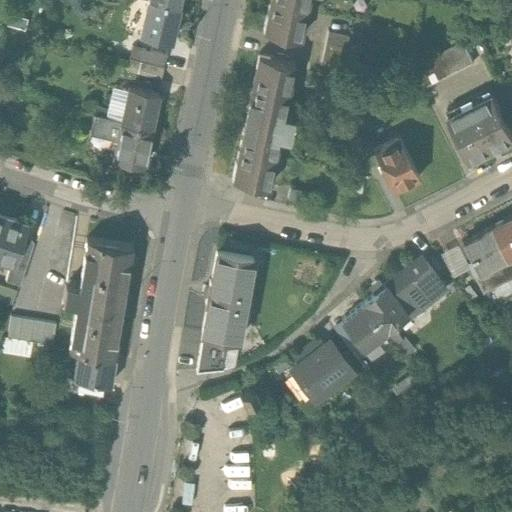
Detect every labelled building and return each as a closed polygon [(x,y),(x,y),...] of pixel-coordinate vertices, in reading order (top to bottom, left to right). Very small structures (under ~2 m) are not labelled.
[(178,5),(156,0),(148,0),(142,34),(171,40),(178,5)] [(266,0),(261,28),(298,36),(306,0),(266,0)] [(349,33),(327,29),(319,65),(341,70),(349,33)] [(460,41),(409,66),(420,88),(473,61),(463,40),(460,41)] [(166,54),(131,46),(128,58),(163,66),(166,54)] [(257,52),(231,175),(268,183),(279,131),(286,133),(291,113),(283,112),(294,59),(257,52)] [(163,66),(128,58),(126,70),(160,78),(163,66)] [(159,92),(130,86),(123,120),(151,128),(159,92)] [(511,130),(493,92),(449,114),(470,156),(511,134),(511,130)] [(93,112),(79,109),(76,117),(91,121),(93,112)] [(123,120),(93,112),(91,121),(89,130),(119,138),(115,155),(144,162),(151,128),(123,120)] [(397,132),(371,145),(392,187),(404,181),(418,174),(397,132)] [(511,210),(491,221),(507,254),(511,251),(511,210)] [(25,222),(0,214),(0,248),(15,253),(14,260),(15,260),(25,222)] [(491,221),(459,237),(475,269),(507,254),(491,221)] [(132,245),(85,237),(83,251),(88,251),(75,337),(70,336),(68,348),(77,349),(114,355),(132,245)] [(216,249),(211,278),(209,277),(205,301),(207,301),(202,329),(227,334),(238,335),(243,304),(245,304),(247,288),(246,288),(252,255),(216,249)] [(407,310),(398,317),(400,319),(444,284),(420,253),(384,282),(407,310)] [(78,284),(65,282),(62,301),(75,303),(78,284)] [(384,282),(362,299),(384,328),(391,323),(398,317),(407,310),(384,282)] [(362,299),(340,317),(368,353),(378,345),(372,338),(384,328),(362,299)] [(56,322),(10,315),(7,337),(52,344),(56,322)] [(391,323),(384,328),(394,340),(405,353),(413,346),(403,334),(401,336),(391,323)] [(227,334),(202,329),(195,368),(221,365),(227,334)] [(328,339),(294,366),(314,392),(348,366),(328,339)] [(114,355),(77,349),(72,377),(79,378),(103,381),(110,382),(114,355)] [(103,381),(79,378),(78,390),(101,393),(103,381)]
